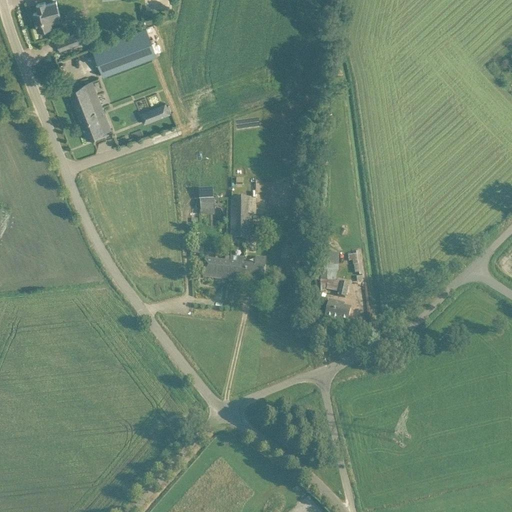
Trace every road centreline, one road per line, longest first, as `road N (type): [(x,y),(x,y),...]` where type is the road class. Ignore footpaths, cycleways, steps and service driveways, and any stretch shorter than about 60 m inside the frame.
road 1 (unclassified): [(143,313),(100,250),(0,8)]
road 2 (unclassified): [(319,375),(395,340),(472,264)]
road 3 (unclassified): [(341,511),(225,411)]
road 4 (unknown): [(388,344),(243,322)]
road 5 (unclassified): [(345,511),(319,375)]
road 6 (unclassified): [(132,511),(225,411)]
road 7 (unclassified): [(225,411),(143,313)]
